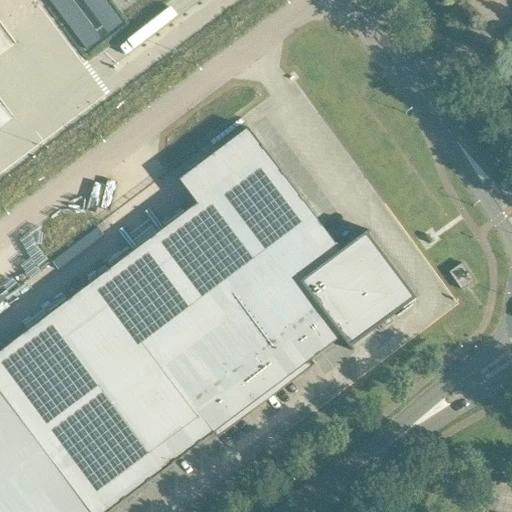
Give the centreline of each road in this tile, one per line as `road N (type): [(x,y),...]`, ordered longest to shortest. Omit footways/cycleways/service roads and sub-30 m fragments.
road 1 (unknown): [(254,44),(424,259),(427,274),(423,287),(141,511)]
road 2 (unclassified): [(474,168),(343,0)]
road 3 (tertiary): [(298,511),(414,424)]
road 4 (tertiary): [(511,333),(414,424)]
